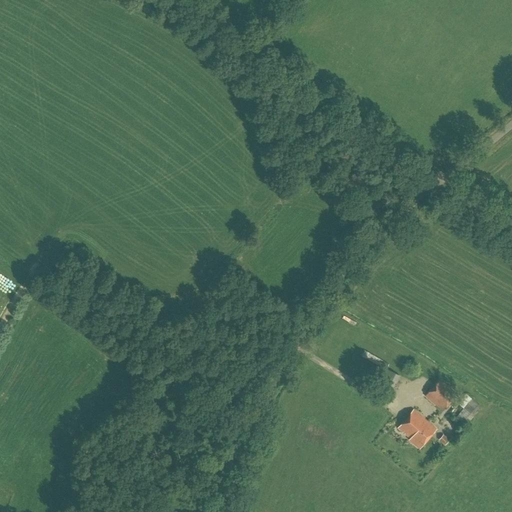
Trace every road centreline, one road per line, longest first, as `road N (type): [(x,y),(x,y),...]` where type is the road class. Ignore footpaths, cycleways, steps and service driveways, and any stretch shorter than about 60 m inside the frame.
road 1 (residential): [(222,511),(269,390),(346,266),(383,221),(439,183)]
road 2 (unclassified): [(439,183),(188,0)]
